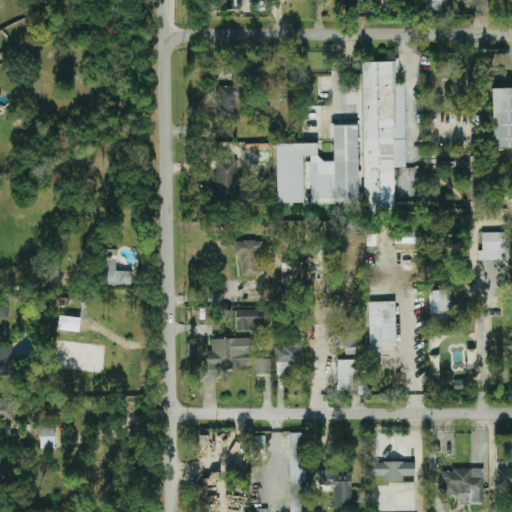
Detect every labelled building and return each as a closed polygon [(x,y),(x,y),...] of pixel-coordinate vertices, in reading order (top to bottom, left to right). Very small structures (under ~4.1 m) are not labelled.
[(226,0),(205,0),(206,10),(226,10),(226,0)] [(377,0),(377,10),(398,11),(398,0),(377,0)] [(424,0),(425,10),(455,10),(454,0),(424,0)] [(364,214),(394,214),(394,167),(406,167),(404,83),(397,83),(396,62),(361,62),(364,214)] [(243,119),(243,70),(232,70),(232,86),(217,86),(217,120),(243,119)] [(511,88),(492,89),(493,148),(511,147),(511,88)] [(276,144),(277,203),(305,203),(305,204),(359,204),(358,125),(333,125),(333,161),(319,161),(318,144),(276,144)] [(216,198),(237,198),(236,160),(215,160),(216,198)] [(394,250),(420,250),(421,226),(394,226),(394,250)] [(505,232),(482,233),(482,251),(478,251),(478,260),(506,260),(505,232)] [(261,275),(260,241),(233,241),(234,256),(241,256),(241,276),(261,275)] [(132,285),(132,271),(116,271),(116,250),(101,250),(101,285),(132,285)] [(448,321),(447,290),(429,291),(430,322),(448,321)] [(396,347),(395,302),(368,302),(369,362),(382,362),(382,347),(396,347)] [(0,318),(8,318),(8,304),(0,303),(0,318)] [(236,331),(249,331),(249,323),(271,323),(271,309),(236,309),(236,331)] [(79,331),(80,317),(59,316),(58,331),(79,331)] [(0,376),(11,376),(11,344),(1,344),(1,330),(0,330),(0,376)] [(276,375),(288,374),(288,363),(301,363),(301,337),(287,337),(288,347),(276,347),(276,375)] [(212,339),(212,351),(206,351),(207,381),(216,381),(216,368),(250,368),(250,339),(212,339)] [(430,356),(431,375),(439,374),(438,355),(430,356)] [(271,359),(255,359),(255,375),(271,374),(271,359)] [(367,395),(366,360),(337,360),(337,392),(356,392),(356,395),(367,395)] [(13,403),(0,403),(0,419),(13,419),(13,403)] [(0,481),(7,481),(7,466),(0,466),(0,435),(11,435),(10,423),(0,423),(0,481)] [(55,448),(54,426),(40,426),(40,449),(55,448)] [(289,434),(290,511),(306,511),(305,433),(289,434)] [(372,476),(383,476),(383,482),(404,482),(404,476),(415,476),(415,462),(372,463),(372,476)] [(498,494),(511,493),(511,468),(498,468),(498,494)] [(483,469),(441,469),(442,495),(459,495),(459,504),(484,504),(483,469)] [(351,472),(319,471),(319,486),(334,486),(333,509),(351,509),(351,472)]
